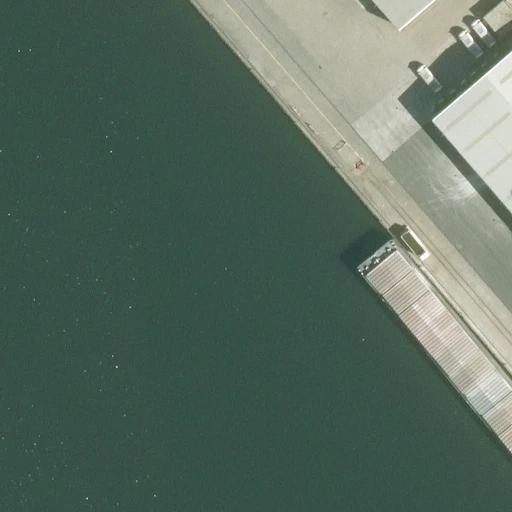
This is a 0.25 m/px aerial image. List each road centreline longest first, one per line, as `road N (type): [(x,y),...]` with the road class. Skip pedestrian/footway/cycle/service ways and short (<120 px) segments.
road 1 (unknown): [(511,293),(344,97)]
road 2 (unknown): [(344,97),(450,0)]
road 3 (unknown): [(344,97),(263,0)]
